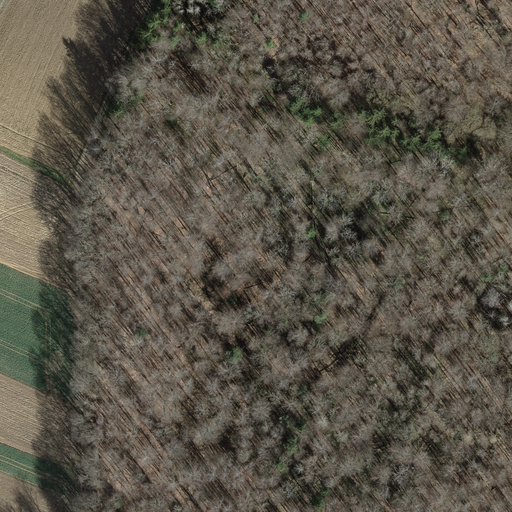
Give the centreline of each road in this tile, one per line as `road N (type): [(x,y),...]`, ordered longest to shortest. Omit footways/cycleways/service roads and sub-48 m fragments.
road 1 (track): [(75,511),(76,182),(153,0)]
road 2 (track): [(138,33),(401,152)]
